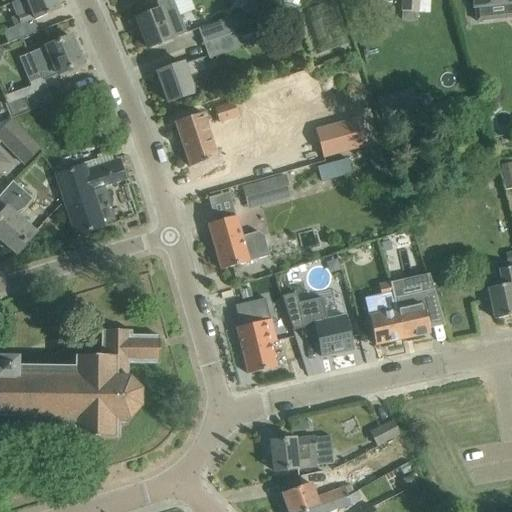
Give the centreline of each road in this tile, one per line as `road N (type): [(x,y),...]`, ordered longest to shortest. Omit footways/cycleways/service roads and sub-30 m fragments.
road 1 (unclassified): [(223,411),(511,354)]
road 2 (residential): [(170,238),(137,126),(84,0)]
road 3 (residential): [(223,411),(170,238)]
road 4 (residential): [(0,285),(170,238)]
